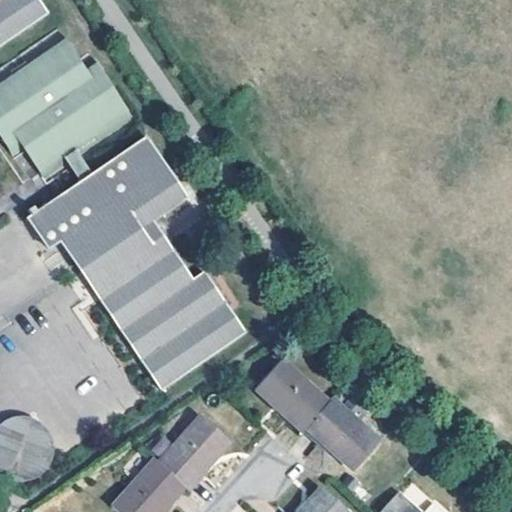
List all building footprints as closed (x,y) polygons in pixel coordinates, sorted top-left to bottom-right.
[(0,0),(0,45),(47,13),(37,0),(0,0)] [(62,40),(0,82),(0,133),(9,147),(20,140),(41,170),(62,156),(80,182),(37,211),(33,206),(27,210),(31,215),(27,218),(48,249),(59,241),(162,390),(244,333),(202,272),(191,280),(170,250),(158,259),(138,230),(151,222),(186,198),(144,138),(92,174),(74,148),(127,112),(94,64),(84,71),(62,40)] [(170,250),(151,222),(138,230),(158,259),(170,250)] [(304,430),(328,402),(281,360),(254,390),(286,420),(301,433),(304,430)] [(328,402),(304,430),(326,449),(352,472),(379,441),(331,398),(328,402)] [(58,431),(0,415),(0,468),(45,481),(58,431)] [(199,417),(156,463),(183,488),(187,491),(205,470),(229,443),(199,417)] [(156,463),(152,461),(111,506),(116,511),(161,511),(183,488),(156,463)] [(412,482),(402,491),(420,511),(431,502),(412,482)] [(301,508),(297,511),(347,511),(320,487),(301,508)] [(419,511),(397,493),(379,511),(419,511)]
